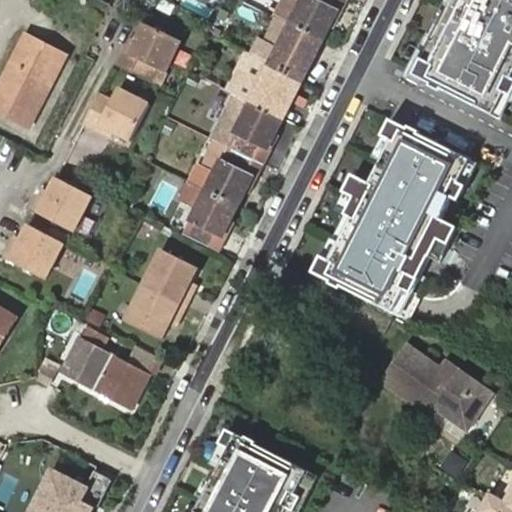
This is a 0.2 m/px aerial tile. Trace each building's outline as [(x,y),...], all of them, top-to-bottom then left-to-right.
[(335,34),(350,2),(347,0),(290,0),(281,18),(292,24),(325,41),(330,32),(335,34)] [(511,0),(467,0),(434,64),(425,60),(417,76),(497,117),(508,95),(511,96),(511,0)] [(120,65),(146,79),(154,65),(165,71),(181,40),(146,23),(139,40),(133,53),(127,50),(120,65)] [(320,52),(325,41),(292,24),(281,47),(270,42),(262,59),(272,65),(309,83),(324,54),(320,52)] [(27,38),(0,92),(0,113),(30,128),(66,59),(27,38)] [(133,53),(139,40),(133,38),(127,50),(133,53)] [(295,110),(309,83),(272,65),(262,59),(239,98),(284,122),(292,108),(295,110)] [(101,91),(87,120),(99,126),(102,120),(116,127),(133,136),(150,99),(120,84),(114,97),(101,91)] [(284,122),(239,98),(224,128),(236,134),(229,148),(266,167),(283,135),(278,133),(284,122)] [(102,120),(99,126),(113,133),(116,127),(102,120)] [(443,221),(454,199),(462,202),(469,188),(462,185),(474,161),(394,120),(386,136),(394,140),(372,183),(364,179),(346,214),(354,217),(332,260),(323,256),(315,272),(395,313),(402,301),(407,291),(414,295),(433,259),(443,264),(452,246),(442,241),(450,225),(443,221)] [(250,198),(266,167),(229,148),(217,142),(204,167),(198,165),(189,184),(240,209),(247,197),(250,198)] [(75,232),(95,193),(60,174),(51,192),(48,199),(40,196),(33,212),(75,232)] [(240,209),(189,184),(180,202),(196,211),(184,235),(221,254),(235,225),(232,224),(240,209)] [(44,189),(40,196),(48,199),(51,192),(44,189)] [(12,243),(5,256),(46,277),(64,242),(30,225),(24,237),(19,246),(12,243)] [(17,234),(12,243),(19,246),(24,237),(17,234)] [(143,284),(187,308),(196,292),(188,288),(192,280),(198,270),(162,249),(143,284)] [(188,288),(196,292),(199,284),(192,280),(188,288)] [(180,321),(187,308),(143,284),(125,319),(162,339),(168,326),(172,316),(180,321)] [(87,317),(91,302),(65,295),(61,310),(87,317)] [(0,307),(0,332),(1,331),(7,334),(18,318),(0,307)] [(175,330),(180,321),(172,316),(168,326),(175,330)] [(79,336),(59,372),(132,411),(151,376),(79,336)] [(411,349),(386,384),(434,417),(441,410),(470,428),(494,395),(463,374),(458,380),(411,349)] [(286,511),(291,503),(298,506),(306,492),(299,488),(311,466),(231,424),(224,438),(233,443),(195,511),(190,511),(189,511),(188,511),(286,511)] [(55,474),(33,511),(92,511),(93,511),(71,497),(77,486),(55,474)] [(0,475),(0,511),(6,511),(19,485),(0,475)] [(511,489),(502,504),(511,510),(511,489)] [(511,511),(511,510),(502,504),(487,496),(477,511),(511,511)]
